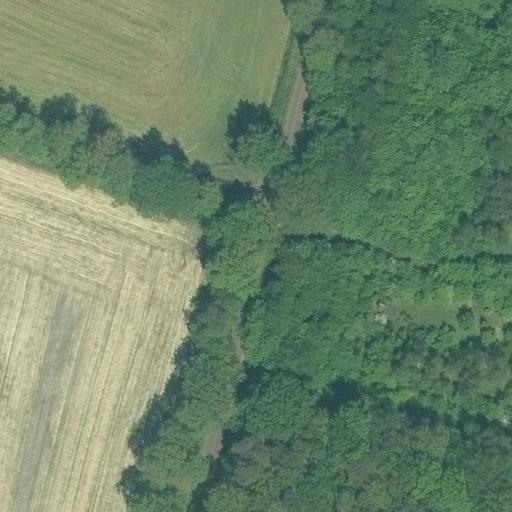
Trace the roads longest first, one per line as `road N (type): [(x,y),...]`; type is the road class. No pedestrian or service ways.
road 1 (unclassified): [(196,511),(326,0)]
road 2 (track): [(511,255),(423,268),(347,234),(267,228)]
